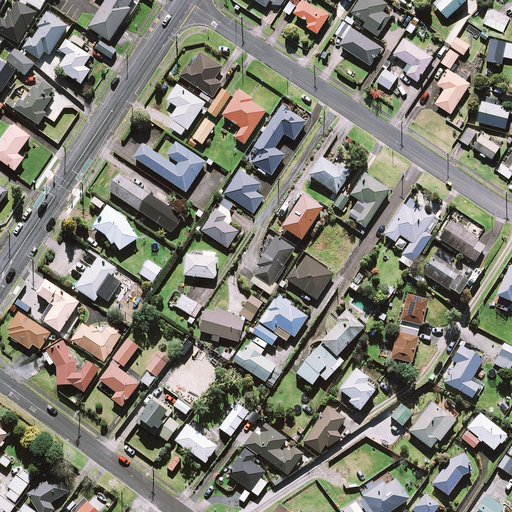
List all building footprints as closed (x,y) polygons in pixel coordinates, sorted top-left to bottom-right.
[(45,0),(27,0),(26,3),(40,11),(45,0)] [(105,0),(91,22),(112,36),(136,0),(105,0)] [(299,0),(290,0),(284,11),(290,15),(299,0)] [(309,23),(307,27),(318,34),(329,16),(303,0),(302,0),(294,13),(304,20),(309,23)] [(388,4),(382,0),(359,0),(351,13),(366,22),(363,27),(378,36),(391,17),(383,12),(388,4)] [(467,0),(435,0),(433,2),(447,18),(467,0)] [(37,14),(17,3),(14,8),(10,6),(2,20),(0,19),(0,20),(0,34),(19,45),(37,14)] [(506,25),(509,18),(489,8),(486,15),(506,25)] [(68,27),(47,13),(37,28),(38,29),(24,50),(39,60),(44,52),(49,56),(68,27)] [(348,14),(344,21),(352,26),(356,19),(348,14)] [(419,22),(414,19),(404,33),(409,37),(419,22)] [(382,48),(344,22),(336,34),(344,39),(340,45),(370,65),(382,48)] [(490,35),(482,29),(478,36),(486,41),(490,35)] [(97,52),(95,50),(74,37),(70,43),(66,41),(59,51),(66,56),(57,70),(80,85),(89,71),(83,67),(91,56),(93,58),(97,52)] [(469,46),(457,38),(451,46),(463,55),(469,46)] [(433,58),(404,39),(394,54),(408,63),(403,72),(417,81),(433,58)] [(511,43),(491,39),(486,61),(501,64),(503,57),(511,58),(511,43)] [(34,65),(16,49),(6,40),(0,46),(0,50),(8,58),(6,60),(24,76),(34,65)] [(116,51),(101,41),(95,49),(110,59),(116,51)] [(459,56),(449,50),(441,63),(451,69),(459,56)] [(222,68),(200,54),(190,69),(186,67),(179,77),(213,98),(221,85),(214,80),(222,68)] [(397,77),(385,69),(377,81),(389,90),(397,77)] [(470,84),(448,70),(438,85),(445,89),(435,104),(451,114),(470,84)] [(53,90),(43,83),(37,91),(32,87),(24,99),(22,97),(14,109),(38,126),(46,115),(42,112),(51,99),(48,97),(53,90)] [(205,104),(177,86),(166,102),(177,109),(170,119),(187,131),(205,104)] [(230,96),(222,90),(207,112),(216,118),(230,96)] [(254,102),(238,92),(222,117),(241,129),(234,139),(244,145),(265,112),(252,104),(254,102)] [(510,108),(482,101),(477,121),(505,128),(510,108)] [(306,122),(281,106),(253,148),(259,152),(251,163),(271,176),(284,156),(274,149),(283,135),(293,141),(306,122)] [(214,127),(205,120),(192,139),(202,145),(214,127)] [(29,138),(12,125),(0,141),(0,161),(14,172),(23,159),(17,155),(29,138)] [(477,132),(469,127),(461,141),(468,145),(477,132)] [(500,147),(481,134),(473,146),(492,159),(500,147)] [(175,143),(166,156),(178,164),(175,167),(164,160),(142,145),(133,158),(185,193),(205,163),(175,143)] [(337,170),(319,158),(307,176),(336,195),(352,170),(342,163),(337,170)] [(502,164),(498,170),(508,179),(511,173),(511,164),(508,169),(502,164)] [(260,185),(239,171),(223,195),(253,214),(263,198),(255,193),(260,185)] [(389,191),(363,174),(349,196),(366,207),(355,223),(364,229),(389,191)] [(182,217),(118,175),(107,191),(171,234),(182,217)] [(348,200),(340,195),(333,206),(340,211),(348,200)] [(321,209),(301,196),(281,228),(300,241),(321,209)] [(233,206),(222,199),(201,231),(227,249),(238,232),(228,226),(231,222),(228,212),(233,206)] [(438,221),(414,204),(409,211),(402,206),(382,235),(394,243),(393,245),(404,253),(398,261),(409,268),(431,237),(429,235),(438,221)] [(114,244),(119,251),(137,239),(124,219),(107,207),(92,227),(106,238),(110,245),(111,246),(114,244)] [(477,239),(449,221),(438,239),(474,262),(484,247),(476,242),(477,239)] [(347,241),(330,229),(321,241),(317,238),(309,250),(329,264),(327,266),(336,272),(347,258),(339,252),(347,241)] [(294,249),(275,237),(256,266),(260,268),(250,283),(266,293),(294,249)] [(214,259),(215,254),(202,252),(202,257),(186,255),(183,276),(215,280),(217,259),(214,259)] [(333,275),(306,256),(298,268),(295,266),(286,280),(316,300),(333,275)] [(461,274),(433,256),(422,274),(457,296),(467,281),(460,276),(461,274)] [(109,274),(114,267),(98,257),(92,267),(90,266),(75,289),(94,302),(98,296),(109,302),(110,300),(118,306),(125,295),(117,290),(122,282),(109,274)] [(161,269),(148,261),(139,274),(152,283),(161,269)] [(511,267),(509,266),(496,296),(504,299),(501,305),(508,308),(511,301),(511,302),(511,267)] [(424,280),(410,271),(407,275),(421,284),(424,280)] [(364,277),(358,273),(353,282),(359,286),(364,277)] [(40,320),(59,333),(60,331),(65,334),(70,325),(66,322),(79,304),(45,280),(35,294),(50,304),(40,320)] [(394,290),(387,286),(381,296),(388,300),(394,290)] [(145,293),(137,287),(130,295),(139,301),(145,293)] [(201,307),(182,295),(175,306),(194,318),(201,307)] [(291,304),(277,295),(259,323),(286,341),(290,335),(294,338),(307,317),(289,305),(291,304)] [(428,300),(407,295),(400,321),(421,326),(428,300)] [(262,303),(251,296),(239,315),(250,322),(262,303)] [(139,305),(129,298),(121,309),(131,316),(139,305)] [(245,319),(215,310),(214,313),(205,311),(199,331),(213,335),(211,340),(218,342),(219,337),(237,342),(245,319)] [(321,343),(336,357),(363,327),(345,311),(336,321),(339,324),(321,343)] [(50,334),(19,313),(5,333),(29,350),(32,345),(40,350),(50,334)] [(419,327),(401,323),(398,337),(396,336),(390,358),(411,364),(418,337),(417,337),(419,327)] [(101,336),(82,324),(71,341),(104,362),(121,336),(107,327),(101,336)] [(277,337),(258,325),(252,334),(271,346),(277,337)] [(191,337),(187,342),(195,349),(200,343),(191,337)] [(138,348),(127,339),(112,360),(114,361),(99,380),(116,393),(111,399),(121,407),(141,381),(123,368),(138,348)] [(263,350),(250,341),(240,356),(237,354),(232,361),(264,382),(275,367),(259,356),(263,350)] [(80,372),(63,342),(46,352),(49,357),(50,357),(57,369),(58,386),(71,385),(84,393),(98,369),(87,362),(80,372)] [(336,357),(321,343),(295,372),(310,386),(319,376),(325,381),(342,362),(336,357)] [(511,348),(504,344),(493,363),(507,372),(511,363),(511,348)] [(482,360),(460,346),(448,366),(452,368),(443,382),(475,401),(484,385),(471,378),(482,360)] [(169,360),(158,352),(145,370),(156,378),(169,360)] [(368,378),(356,369),(339,391),(351,399),(348,403),(359,411),(377,387),(367,379),(368,378)] [(174,379),(163,371),(154,383),(165,391),(174,379)] [(173,410),(153,396),(135,423),(154,436),(155,434),(167,442),(178,425),(168,417),(173,410)] [(455,421),(431,402),(408,432),(430,448),(436,440),(439,441),(455,421)] [(237,404),(235,406),(233,405),(230,408),(233,410),(219,429),(230,437),(248,412),(237,404)] [(412,414),(400,404),(390,416),(402,426),(412,414)] [(345,419),(327,407),(302,441),(319,454),(325,445),(328,448),(342,437),(336,432),(345,419)] [(260,417),(253,411),(245,421),(253,427),(260,417)] [(507,436),(480,413),(467,429),(494,451),(507,436)] [(287,439),(265,423),(258,434),(254,431),(243,445),(256,454),(257,453),(287,475),(303,454),(289,444),(283,453),(279,450),(287,439)] [(217,447),(186,425),(174,441),(205,463),(217,447)] [(478,441),(467,432),(461,439),(473,448),(478,441)] [(256,457),(244,449),(226,474),(257,496),(266,483),(260,478),(265,472),(252,463),(256,457)] [(471,471),(463,454),(450,459),(444,468),(431,484),(446,495),(462,476),(471,471)] [(11,461),(3,455),(0,459),(0,462),(7,467),(11,461)] [(511,460),(505,456),(497,466),(511,476),(511,460)] [(33,477),(21,469),(8,487),(11,489),(6,496),(15,502),(33,477)] [(69,491),(57,473),(27,493),(38,511),(50,511),(55,509),(51,503),(69,491)] [(388,511),(408,499),(390,474),(361,495),(365,500),(360,503),(366,511),(388,511)] [(433,511),(438,505),(424,495),(412,510),(414,511),(433,511)] [(511,511),(511,508),(504,504),(503,507),(485,496),(475,511),(511,511)] [(99,511),(84,498),(72,511),(73,511),(99,511)] [(361,511),(355,502),(343,511),(361,511)] [(36,511),(25,503),(18,511),(36,511)]
